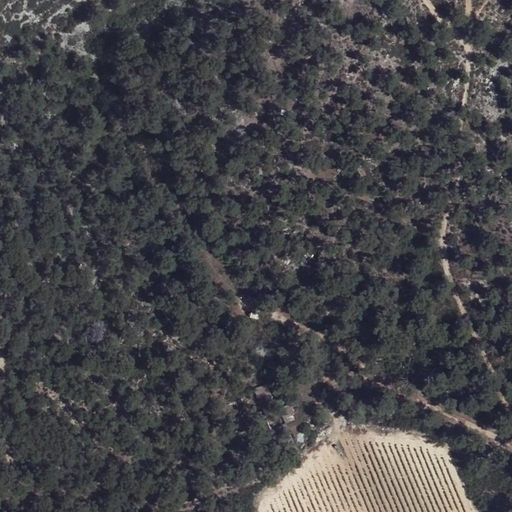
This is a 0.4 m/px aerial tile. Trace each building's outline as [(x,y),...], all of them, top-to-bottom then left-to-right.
[(291,256),(313,272),(321,260),(299,245),(291,256)] [(266,383),(255,388),(265,414),(276,409),(266,383)] [(278,399),(281,408),(287,406),(284,397),(278,399)] [(279,409),(285,422),(296,418),(290,405),(287,406),(281,408),(279,409)] [(276,414),(267,418),(270,428),(280,424),(276,414)] [(280,424),(270,428),(282,457),(297,451),(285,422),(280,424)]
